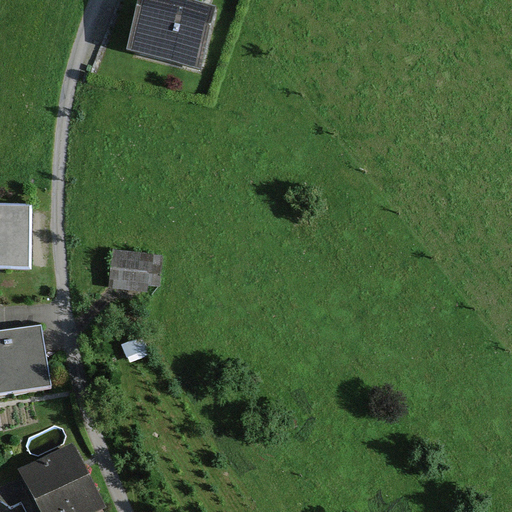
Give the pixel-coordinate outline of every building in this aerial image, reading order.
[(217,18),(137,2),(124,64),(205,80),(217,18)] [(0,274),(30,274),(29,207),(0,207),(0,274)] [(110,283),(162,288),(165,251),(114,246),(110,283)] [(0,399),(50,392),(40,330),(0,335),(0,399)] [(102,511),(72,446),(16,472),(33,511),(102,511)]
